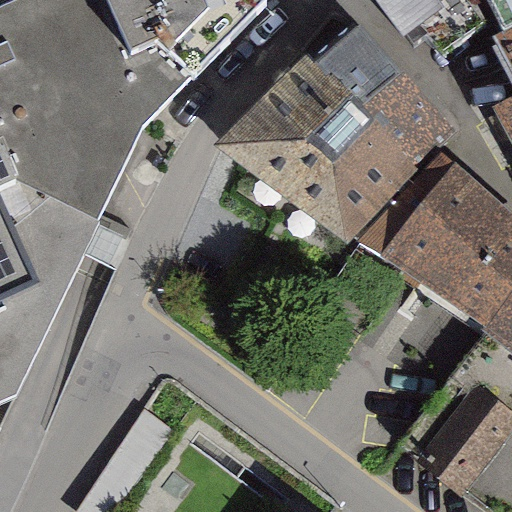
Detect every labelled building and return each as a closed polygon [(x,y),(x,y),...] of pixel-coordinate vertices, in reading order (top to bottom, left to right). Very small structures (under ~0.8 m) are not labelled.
[(131,57),(106,0),(15,0),(0,7),(0,140),(18,181),(102,222),(146,130),(196,79),(157,45),(131,57)] [(106,0),(131,57),(157,45),(196,79),(268,5),(266,0),(106,0)] [(477,22),(511,4),(511,3),(510,0),(351,0),(403,70),(423,60),(442,77),(488,46),(477,22)] [(511,86),(511,4),(477,22),(488,46),(511,86)] [(214,164),(366,262),(442,170),(465,142),(336,49),(214,164)] [(0,303),(35,288),(0,208),(0,188),(18,181),(0,140),(0,303)] [(511,226),(442,170),(366,262),(511,364),(511,226)] [(0,405),(19,397),(94,240),(102,222),(18,181),(0,188),(0,208),(35,288),(0,303),(0,405)] [(511,446),(511,418),(481,395),(423,473),(467,506),(511,446)] [(120,511),(173,429),(148,414),(86,511),(120,511)]
